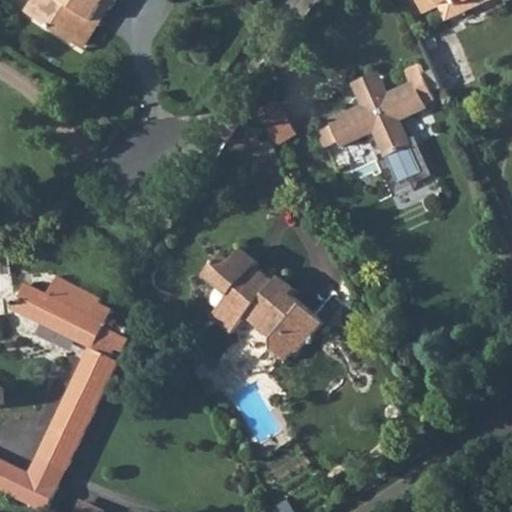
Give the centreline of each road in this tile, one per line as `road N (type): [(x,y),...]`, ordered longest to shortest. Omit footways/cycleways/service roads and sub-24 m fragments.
road 1 (residential): [(290,0),(206,125),(141,165)]
road 2 (residential): [(511,419),(374,511)]
